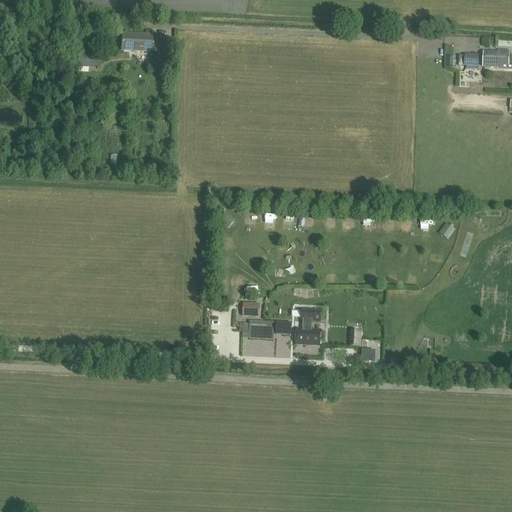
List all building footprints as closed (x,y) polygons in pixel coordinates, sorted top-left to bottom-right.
[(121,51),(151,53),(150,65),(169,66),(171,39),(162,39),(161,41),(152,40),(152,35),(122,34),(121,51)] [(509,51),(499,51),(499,52),(483,51),(483,67),(492,67),(492,68),(509,69),(509,51)] [(78,66),(90,66),(100,67),(101,56),(90,55),(79,55),(78,66)] [(458,66),(469,67),(479,67),(479,55),(465,55),(465,56),(459,56),(458,66)] [(225,213),(220,222),(228,227),(234,219),(225,213)] [(285,223),(295,224),(295,214),(285,214),(285,223)] [(384,217),(384,232),(394,233),(395,217),(384,217)] [(229,238),(229,246),(238,246),(238,237),(229,238)] [(232,267),(233,257),(221,256),(221,267),(232,267)] [(356,283),(355,274),(345,274),(345,283),(356,283)] [(235,286),(235,276),(220,276),(220,286),(235,286)] [(244,307),(243,317),(260,317),(260,308),(244,307)] [(321,330),(312,330),(312,322),(321,322),(321,312),(302,311),(302,321),(304,321),(304,329),(297,329),(296,345),(320,346),(321,330)] [(250,326),(249,336),(274,338),(275,323),(268,323),(268,327),(250,326)] [(276,335),(291,336),(292,324),(277,323),(276,335)]
